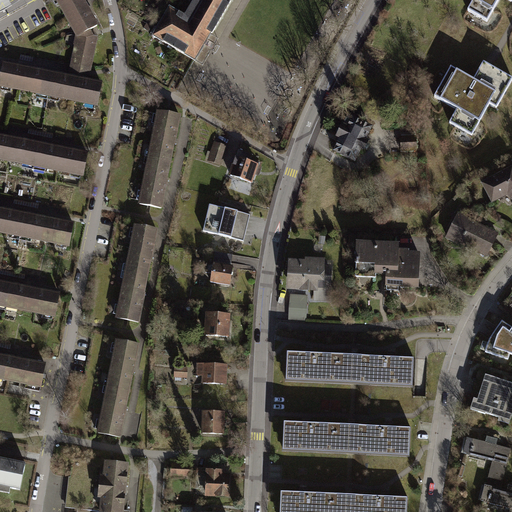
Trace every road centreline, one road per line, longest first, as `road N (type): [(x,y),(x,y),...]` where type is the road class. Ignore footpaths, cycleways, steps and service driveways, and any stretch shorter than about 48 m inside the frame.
road 1 (residential): [(254,511),(275,235),(317,104),(374,0)]
road 2 (residential): [(110,0),(121,67),(116,107),(36,511)]
road 3 (residential): [(433,511),(456,368),(474,323),(511,270)]
